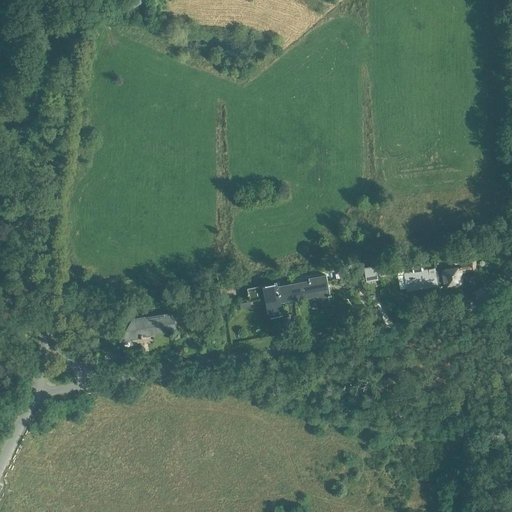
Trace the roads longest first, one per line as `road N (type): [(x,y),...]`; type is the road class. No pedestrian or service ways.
road 1 (residential): [(511,282),(429,324),(96,382)]
road 2 (residential): [(45,339),(45,236),(69,0)]
